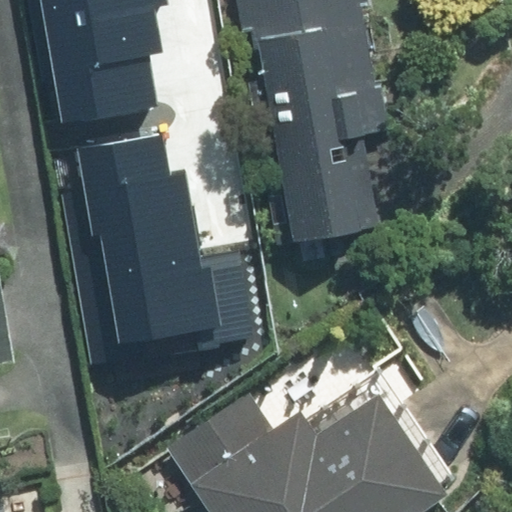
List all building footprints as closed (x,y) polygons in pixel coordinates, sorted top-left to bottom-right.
[(188,81),(176,0),(31,0),(57,177),(107,170),(96,94),(188,81)] [(259,26),(295,228),(384,213),(368,124),(388,121),(366,0),(238,0),(244,29),(259,26)] [(148,144),(166,254),(260,240),(242,129),(148,144)] [(218,332),(132,393),(216,511),(298,511),(409,434),(346,345),(316,366),(300,344),(251,378),(218,332)] [(24,511),(20,490),(0,493),(0,511),(24,511)]
